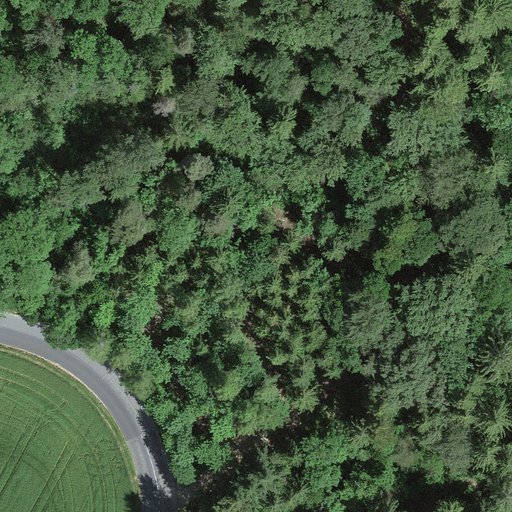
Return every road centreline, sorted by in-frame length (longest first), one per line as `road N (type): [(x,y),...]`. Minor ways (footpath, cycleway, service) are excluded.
road 1 (track): [(511,268),(420,321),(159,502)]
road 2 (tertiary): [(158,511),(139,430),(105,381),(67,351),(0,327)]
